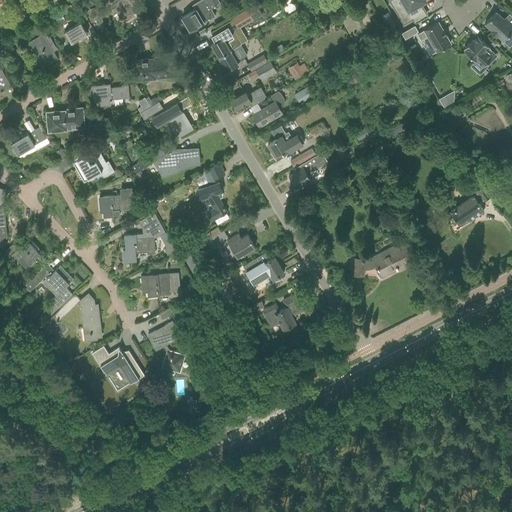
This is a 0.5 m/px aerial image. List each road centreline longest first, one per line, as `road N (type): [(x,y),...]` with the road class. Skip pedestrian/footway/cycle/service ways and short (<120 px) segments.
road 1 (residential): [(363,352),(165,22)]
road 2 (secondary): [(511,293),(291,405)]
road 3 (residential): [(0,116),(165,22)]
road 4 (residential): [(363,352),(511,276)]
road 5 (secondary): [(205,449),(83,511)]
road 6 (residential): [(83,256),(91,237),(59,181),(46,178),(20,194)]
